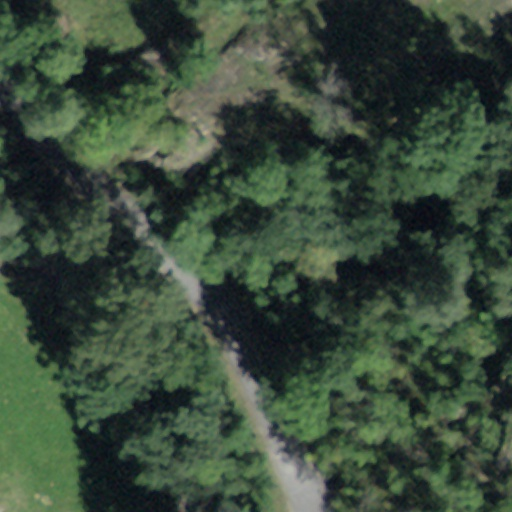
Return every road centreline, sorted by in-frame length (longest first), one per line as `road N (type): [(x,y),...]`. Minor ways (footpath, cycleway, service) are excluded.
road 1 (residential): [(321,511),(268,362),(193,252),(0,76)]
road 2 (track): [(153,511),(105,341),(0,227)]
